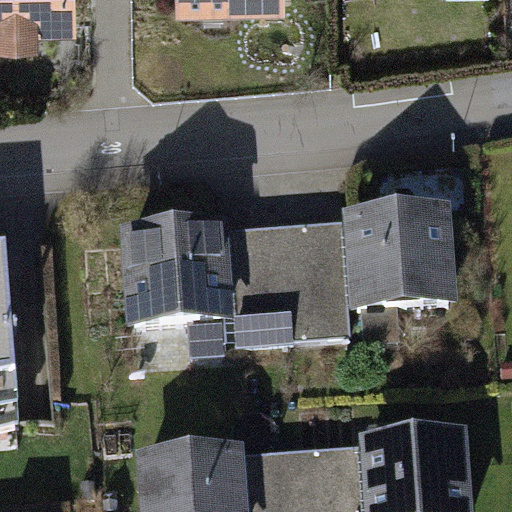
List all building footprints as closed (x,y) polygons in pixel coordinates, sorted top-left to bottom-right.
[(0,0),(0,29),(78,28),(77,0),(0,0)] [(447,226),(356,231),(360,316),(452,311),(447,226)] [(346,236),(291,239),(298,351),(353,348),(346,236)] [(290,240),(235,243),(242,355),(297,352),(290,240)] [(138,334),(229,329),(224,242),(133,247),(138,334)] [(0,415),(19,414),(10,262),(0,263),(0,415)] [(432,431),(376,436),(378,455),(434,450),(432,431)] [(376,511),(469,511),(466,453),(373,459),(376,511)] [(366,511),(364,459),(309,463),(311,511),(366,511)] [(310,511),(308,463),(253,467),(255,511),(310,511)] [(152,511),(243,511),(240,467),(150,472),(152,511)]
